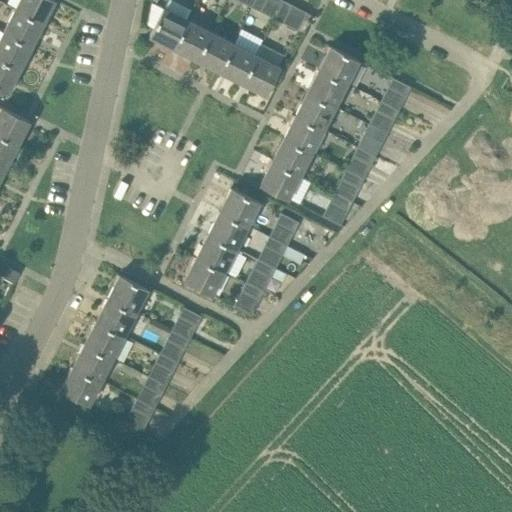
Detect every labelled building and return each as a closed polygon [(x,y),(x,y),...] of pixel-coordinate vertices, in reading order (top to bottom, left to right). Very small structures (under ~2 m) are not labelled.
[(18,0),(14,8),(43,23),(54,0),(18,0)] [(273,17),(282,0),(253,0),(251,6),(273,17)] [(283,0),(282,0),(273,17),(305,33),(314,15),(283,0)] [(511,0),(491,0),(508,10),(511,1),(511,0)] [(149,35),(173,47),(187,19),(163,7),(149,35)] [(43,23),(14,8),(3,31),(31,45),(43,23)] [(210,30),(187,19),(173,47),(195,58),(210,30)] [(233,42),(210,30),(195,58),(218,70),(233,42)] [(3,31),(0,35),(0,58),(19,68),(31,45),(3,31)] [(255,53),(233,42),(218,70),(241,81),(255,53)] [(330,45),(318,68),(346,83),(358,59),(330,45)] [(279,65),(255,53),(241,81),(265,93),(279,65)] [(19,68),(0,58),(0,87),(8,91),(19,68)] [(346,83),(318,68),(306,91),(335,105),(346,83)] [(392,77),(386,88),(404,97),(410,86),(392,77)] [(335,105),(306,91),(295,114),(323,128),(335,105)] [(398,109),(380,100),(374,111),(392,120),(398,109)] [(1,106),(0,106),(0,135),(17,144),(29,120),(1,106)] [(323,128),(295,114),(283,136),(311,151),(323,128)] [(386,132),(368,123),(363,134),(380,143),(386,132)] [(17,144),(0,135),(0,163),(5,167),(17,144)] [(311,151),(283,136),(272,159),(300,174),(311,151)] [(374,155),(357,145),(351,157),(369,166),(374,155)] [(300,174),(272,159),(260,183),(288,197),(300,174)] [(363,177),(345,168),(339,179),(357,188),(363,177)] [(231,186),(219,210),(247,224),(259,201),(231,186)] [(351,200),(333,191),(327,203),(345,212),(351,200)] [(247,224),(219,210),(207,233),(235,247),(247,224)] [(280,211),(274,223),(292,233),(298,221),(280,211)] [(196,255),(224,270),(235,247),(207,233),(196,255)] [(280,256),(286,244),(268,235),(262,246),(280,256)] [(224,270),(196,255),(184,279),(212,293),(224,270)] [(269,278),(275,267),(256,258),(251,269),(269,278)] [(0,261),(0,273),(4,275),(9,266),(0,261)] [(9,266),(4,275),(3,277),(14,282),(19,272),(9,266)] [(107,297),(135,311),(147,288),(119,273),(107,297)] [(257,301),(263,290),(245,280),(239,292),(257,301)] [(135,311),(107,297),(95,319),(124,334),(135,311)] [(183,306),(177,317),(195,327),(201,315),(183,306)] [(124,334),(95,319),(84,342),(112,357),(124,334)] [(189,339),(171,329),(165,341),(183,350),(189,339)] [(112,357),(84,342),(72,365),(100,379),(112,357)] [(177,361),(159,352),(153,363),(171,373),(177,361)] [(100,379),(72,365),(60,388),(88,403),(100,379)] [(166,384),(148,375),(142,386),(160,395),(166,384)] [(154,407),(136,397),(130,409),(148,418),(154,407)]
